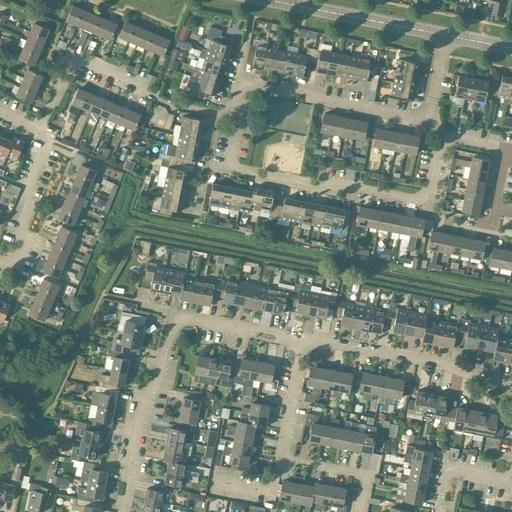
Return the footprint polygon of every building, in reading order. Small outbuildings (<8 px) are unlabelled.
[(492,14),(500,16),(503,3),(495,1),(492,14)] [(455,14),(463,16),(464,6),(456,5),(455,14)] [(75,24),(81,10),(72,6),(66,20),(75,24)] [(474,10),(467,9),(465,17),(473,18),(474,10)] [(84,28),(90,14),(81,10),(75,24),(84,28)] [(84,28),(93,32),(99,17),(90,14),(84,28)] [(98,35),(102,36),(108,21),(99,17),(93,32),(98,35)] [(102,36),(111,40),(117,25),(108,21),(102,36)] [(129,41),(135,26),(126,22),(119,37),(129,41)] [(31,32),(46,38),(50,29),(35,23),(31,32)] [(191,43),(184,41),(188,27),(179,25),(173,45),(189,49),(191,43)] [(137,45),(144,30),(135,26),(129,41),(137,45)] [(67,38),(71,39),(76,29),(72,27),(67,38)] [(208,50),(228,57),(231,46),(229,46),(231,39),(220,36),(222,31),(210,27),(206,38),(211,40),(208,50)] [(146,48),(153,34),(144,30),(137,45),(146,48)] [(31,32),(27,41),(42,47),(46,38),(31,32)] [(146,48),(155,52),(161,38),(153,34),(146,48)] [(155,52),(164,56),(171,42),(161,38),(155,52)] [(23,50),(38,56),(42,47),(27,41),(23,50)] [(263,69),(267,48),(250,45),(246,62),(254,63),(253,67),(263,69)] [(263,69),(273,71),(277,50),(267,48),(263,69)] [(304,69),(311,70),(315,49),(308,48),(307,56),(297,54),(293,75),(303,77),(304,69)] [(320,50),(315,49),(311,70),(326,73),(330,52),(320,50)] [(19,59),(34,65),(38,56),(23,50),(19,59)] [(205,59),(225,66),(228,57),(208,50),(205,59)] [(273,71),(283,73),(287,52),(277,50),(273,71)] [(293,75),(297,54),(287,52),(283,73),(293,75)] [(326,73),(336,75),(340,54),(330,52),(326,73)] [(346,77),(356,79),(361,58),(360,58),(361,54),(357,53),(356,57),(351,56),(346,77)] [(400,53),(396,71),(417,75),(419,63),(411,61),(412,55),(400,53)] [(336,75),(346,77),(351,56),(340,54),(336,75)] [(356,79),(366,81),(368,73),(372,74),(376,56),(371,55),(370,60),(361,58),(356,79)] [(115,66),(118,67),(123,58),(119,56),(115,66)] [(195,67),(221,76),(225,66),(205,59),(201,69),(195,67)] [(198,78),(198,79),(218,86),(221,76),(195,67),(192,76),(198,78)] [(24,78),(39,84),(43,75),(28,69),(24,78)] [(394,83),(415,87),(417,75),(396,71),(394,83)] [(454,96),(464,98),(468,78),(459,76),(456,89),(450,88),(449,95),(454,96)] [(507,105),(511,78),(502,76),(500,84),(494,83),(492,95),(504,98),(503,103),(505,104),(507,105)] [(21,87),(35,93),(39,84),(24,78),(21,87)] [(369,90),(375,91),(378,79),(372,78),(369,90)] [(475,101),(479,80),(468,78),(464,98),(475,101)] [(193,94),(205,98),(207,92),(215,95),(218,86),(198,79),(193,94)] [(492,95),(494,83),(479,80),(475,101),(485,103),(485,100),(491,101),(492,95)] [(391,94),(413,99),(415,87),(394,83),(391,94)] [(17,96),(31,102),(35,93),(21,87),(17,96)] [(72,104),(81,108),(87,93),(78,89),(72,104)] [(81,108),(90,111),(96,97),(87,93),(81,108)] [(90,111),(99,115),(105,100),(96,97),(90,111)] [(99,115),(108,119),(114,104),(105,100),(99,115)] [(108,119),(117,123),(123,108),(114,104),(108,119)] [(455,117),(460,118),(461,115),(463,106),(457,105),(455,117)] [(117,123),(126,126),(132,112),(123,108),(117,123)] [(126,126),(135,130),(141,116),(132,112),(126,126)] [(163,128),(169,130),(174,115),(168,113),(163,128)] [(320,131),(331,134),(335,116),(324,114),(320,131)] [(331,134),(342,136),(345,118),(335,116),(331,134)] [(181,127),(202,131),(204,121),(183,117),(181,127)] [(502,127),(511,128),(511,118),(504,117),(502,127)] [(342,136),(352,138),(356,120),(345,118),(342,136)] [(352,138),(363,140),(367,123),(356,120),(352,138)] [(202,131),(181,127),(179,137),(200,141),(202,131)] [(383,148),(387,131),(376,129),(373,146),(383,148)] [(394,150),(397,133),(387,131),(383,148),(394,150)] [(392,158),(403,160),(408,135),(397,133),(394,150),(393,156),(392,158)] [(403,160),(404,153),(415,155),(419,137),(408,135),(403,160)] [(167,145),(198,151),(200,141),(179,137),(174,136),(172,145),(167,144),(167,145)] [(0,154),(6,158),(8,154),(13,141),(3,137),(0,144),(0,154)] [(8,154),(18,158),(25,142),(15,138),(13,142),(13,141),(8,154)] [(158,159),(181,164),(182,158),(195,161),(198,151),(167,145),(165,154),(160,153),(158,159)] [(470,168),(487,172),(489,161),(472,157),(470,168)] [(123,169),(132,172),(136,163),(127,159),(123,169)] [(180,170),(181,164),(158,159),(157,165),(160,166),(158,176),(166,177),(187,181),(189,171),(180,170)] [(81,165),(78,174),(92,180),(96,171),(81,165)] [(467,179),(485,182),(487,172),(470,168),(467,179)] [(78,174),(74,183),(89,189),(92,180),(78,174)] [(185,192),(187,181),(166,177),(164,188),(184,192),(185,192)] [(99,187),(110,192),(114,183),(103,178),(99,187)] [(465,189),(483,193),(485,182),(467,179),(465,189)] [(74,183),(70,192),(85,198),(89,189),(74,183)] [(210,205),(219,206),(223,186),(213,184),(211,192),(205,191),(203,203),(202,209),(201,211),(208,213),(210,205)] [(219,206),(229,209),(233,188),(223,186),(219,206)] [(182,202),(185,192),(184,192),(164,188),(162,197),(182,201),(182,202)] [(229,209),(239,211),(243,190),(233,188),(229,209)] [(250,209),(259,211),(264,190),(253,188),(252,192),(249,210),(250,209)] [(463,200),(481,203),(483,193),(465,189),(463,200)] [(249,213),(249,210),(252,192),(243,190),(239,211),(249,213)] [(269,216),(275,218),(277,205),(271,204),(274,192),(264,190),(259,211),(270,213),(269,216)] [(70,192),(66,201),(81,207),(85,198),(70,192)] [(180,212),(182,202),(182,201),(162,197),(158,213),(159,213),(171,216),(172,210),(180,212)] [(290,226),(295,200),(285,198),(283,206),(277,205),(275,218),(290,221),(289,226),(290,226)] [(295,222),(301,223),(305,202),(295,200),(290,226),(294,227),(295,222)] [(461,211),(479,214),(481,203),(463,200),(461,211)] [(63,210),(78,216),(81,207),(66,201),(63,210)] [(301,223),(310,225),(315,204),(305,202),(301,223)] [(310,225),(321,227),(325,206),(315,204),(310,225)] [(321,227),(331,229),(335,208),(325,206),(321,227)] [(356,224),(367,226),(371,209),(360,207),(356,224)] [(331,229),(347,232),(349,220),(343,219),(345,210),(335,208),(331,229)] [(367,226),(378,228),(381,211),(371,209),(367,226)] [(59,219),(74,225),(78,216),(63,210),(59,219)] [(378,228),(388,231),(392,213),(381,211),(378,228)] [(388,231),(399,233),(402,215),(392,213),(388,231)] [(399,233),(409,235),(413,217),(402,215),(399,233)] [(407,250),(413,252),(417,236),(420,237),(424,220),(413,217),(409,235),(410,235),(407,250)] [(58,236),(73,242),(77,233),(62,227),(58,236)] [(429,268),(435,269),(436,264),(439,251),(442,233),(431,231),(428,248),(434,250),(431,263),(430,263),(429,268)] [(439,251),(449,253),(453,235),(442,233),(439,251)] [(453,235),(449,253),(460,255),(463,237),(453,235)] [(54,245),(69,251),(73,242),(58,236),(54,245)] [(474,240),(463,237),(460,255),(470,257),(474,240)] [(485,242),(474,240),(470,257),(481,259),(485,242)] [(141,253),(148,255),(151,243),(144,241),(141,253)] [(51,253),(65,260),(69,251),(54,245),(51,253)] [(490,265),(501,267),(504,250),(494,248),(490,265)] [(511,270),(511,266),(511,251),(504,250),(501,267),(511,270)] [(47,262),(62,269),(65,260),(51,253),(47,262)] [(232,264),(233,258),(217,254),(215,261),(232,264)] [(414,258),(412,268),(419,269),(421,260),(414,258)] [(241,260),(239,270),(249,272),(251,262),(241,260)] [(43,271),(58,278),(62,269),(47,262),(43,271)] [(150,289),(161,292),(165,269),(156,267),(156,264),(147,262),(146,268),(143,270),(142,275),(144,278),(152,279),(150,289)] [(161,292),(171,294),(175,271),(165,269),(161,292)] [(171,294),(180,295),(185,273),(175,271),(171,294)] [(180,300),(189,301),(195,275),(185,273),(180,295),(180,300)] [(200,304),(204,281),(195,279),(196,275),(195,275),(189,301),(200,304)] [(44,279),(40,288),(55,294),(59,285),(44,279)] [(222,302),(233,304),(237,281),(227,279),(226,285),(220,284),(217,297),(223,298),(222,302)] [(212,296),(217,297),(220,284),(204,281),(200,304),(210,306),(212,296)] [(233,304),(243,306),(247,283),(237,281),(233,304)] [(243,306),(253,308),(257,285),(247,283),(243,306)] [(263,310),(267,287),(257,285),(253,308),(263,310)] [(263,310),(273,312),(277,289),(267,287),(263,310)] [(40,288),(37,297),(52,303),(55,294),(40,288)] [(285,305),(290,306),(293,292),(287,291),(277,289),(273,312),(283,314),(285,305)] [(295,312),(306,314),(310,291),(299,289),(299,293),(293,292),(290,306),(296,306),(295,312)] [(306,314),(315,316),(320,293),(310,291),(306,314)] [(336,297),(320,293),(315,316),(326,318),(328,308),(333,309),(336,297)] [(33,306),(48,312),(52,303),(37,297),(33,306)] [(0,301),(0,319),(4,321),(11,305),(0,301)] [(340,325),(350,327),(355,304),(339,301),(336,314),(342,315),(340,325)] [(451,302),(449,310),(465,313),(466,305),(451,302)] [(360,329),(370,331),(375,308),(365,306),(365,303),(365,306),(360,329)] [(365,306),(355,304),(350,327),(360,329),(365,306)] [(383,323),(388,324),(391,308),(392,305),(389,304),(388,311),(385,310),(375,308),(370,331),(381,333),(383,323)] [(29,315),(44,321),(48,312),(33,306),(29,315)] [(403,333),(407,311),(391,308),(388,324),(394,325),(393,331),(403,333)] [(403,333),(413,335),(417,313),(407,311),(403,333)] [(123,333),(142,336),(145,325),(134,322),(135,315),(121,312),(119,324),(124,325),(123,333)] [(427,315),(417,313),(413,335),(423,337),(426,319),(427,315)] [(426,319),(423,337),(422,341),(432,343),(436,321),(426,319)] [(457,325),(447,323),(442,345),(452,347),(454,338),(460,339),(463,322),(458,320),(457,325)] [(432,343),(442,345),(447,323),(436,321),(432,343)] [(475,347),(479,325),(463,322),(460,339),(465,340),(464,345),(475,347)] [(475,347),(485,349),(489,327),(479,325),(475,347)] [(485,349),(495,351),(498,337),(499,329),(489,327),(485,349)] [(109,350),(121,352),(127,353),(129,346),(140,348),(142,336),(123,333),(121,340),(113,338),(112,342),(106,341),(105,349),(109,349),(109,350)] [(493,359),(503,361),(508,339),(498,337),(495,351),(493,359)] [(503,361),(511,362),(511,339),(508,339),(503,361)] [(127,373),(129,360),(120,358),(121,352),(109,350),(108,355),(114,357),(111,370),(127,373)] [(194,381),(204,383),(209,358),(198,356),(195,374),(194,381)] [(215,385),(220,360),(209,358),(204,383),(215,385)] [(248,386),(253,361),(242,359),(241,366),(236,365),(234,372),(232,381),(232,383),(248,386)] [(221,379),(232,381),(234,372),(229,371),(231,362),(220,360),(215,385),(219,386),(221,379)] [(254,380),(259,381),(263,363),(253,361),(248,386),(253,387),(254,380)] [(264,390),(276,392),(278,381),(271,380),(274,365),(263,363),(259,381),(266,382),(264,390)] [(304,401),(314,403),(316,394),(321,368),(311,366),(307,384),(313,385),(312,393),(312,394),(305,393),(304,401)] [(316,394),(320,395),(322,387),(328,388),(332,370),(321,368),(316,394)] [(98,387),(110,389),(112,384),(124,386),(127,373),(111,370),(110,377),(101,375),(98,386),(98,387)] [(332,370),(328,388),(334,390),(333,397),(337,398),(342,372),(332,370)] [(352,374),(342,372),(337,398),(340,399),(342,391),(349,392),(352,374)] [(368,400),(373,374),(362,372),(359,390),(365,392),(363,399),(368,400)] [(379,394),(383,376),(373,374),(368,400),(372,401),(374,393),(379,394)] [(384,404),(388,404),(393,378),(383,376),(379,394),(385,396),(384,404)] [(387,412),(392,413),(393,406),(392,405),(394,397),(400,399),(404,380),(393,378),(388,404),(387,412)] [(96,406),(98,406),(113,409),(116,396),(108,394),(109,389),(98,387),(96,386),(95,392),(93,392),(91,405),(96,406)] [(412,413),(423,416),(427,393),(417,391),(415,400),(409,399),(407,412),(412,413)] [(423,416),(433,418),(437,395),(427,393),(423,416)] [(443,420),(449,421),(451,408),(446,407),(448,397),(437,395),(433,418),(443,420)] [(183,398),(181,409),(207,414),(207,409),(199,408),(200,401),(183,398)] [(212,407),(222,408),(223,402),(213,400),(212,407)] [(241,411),(267,417),(269,406),(251,402),(250,409),(242,407),(241,411)] [(88,424),(95,425),(102,426),(103,421),(111,423),(113,409),(98,406),(96,406),(98,407),(95,420),(89,418),(88,424)] [(453,429),(463,431),(468,409),(457,407),(457,409),(451,408),(449,421),(447,428),(453,429)] [(180,420),(179,424),(195,428),(197,417),(206,418),(207,414),(181,409),(179,420),(180,420)] [(463,431),(473,433),(478,411),(468,409),(463,431)] [(247,423),(255,425),(265,427),(267,417),(241,411),(240,416),(248,417),(247,423)] [(473,433),(483,435),(487,413),(478,411),(473,433)] [(483,435),(501,439),(504,425),(496,423),(498,415),(487,413),(483,435)] [(309,441),(320,443),(323,425),(318,424),(319,416),(306,414),(304,425),(312,427),(309,441)] [(320,443),(330,445),(335,419),(331,418),(329,426),(323,425),(320,443)] [(330,445),(340,447),(344,429),(338,428),(340,420),(335,419),(330,445)] [(227,430),(253,435),(255,425),(247,423),(237,421),(236,427),(228,426),(227,430)] [(82,442),(99,445),(101,432),(94,431),(95,425),(88,424),(78,422),(75,435),(83,437),(82,442)] [(340,447),(350,449),(355,423),(352,422),(350,430),(344,429),(340,447)] [(350,449),(360,451),(364,433),(358,432),(360,424),(355,423),(350,449)] [(388,436),(397,437),(399,424),(390,423),(388,436)] [(169,428),(167,439),(184,442),(192,444),(195,428),(179,424),(178,430),(169,428)] [(360,451),(371,453),(375,435),(376,427),(372,426),(370,434),(364,433),(360,451)] [(233,441),(251,445),(253,435),(227,430),(226,434),(234,436),(233,441)] [(167,439),(165,449),(190,455),(191,449),(183,448),(184,442),(167,439)] [(384,452),(393,453),(395,441),(386,440),(384,452)] [(223,450),(249,455),(251,445),(233,441),(232,448),(224,446),(223,450)] [(84,461),(87,462),(88,456),(96,458),(99,445),(82,442),(80,448),(73,446),(70,459),(84,461)] [(404,457),(430,463),(433,452),(415,448),(415,447),(406,445),(404,457)] [(163,460),(169,461),(186,464),(187,458),(189,459),(190,455),(165,449),(163,460)] [(456,458),(457,449),(448,449),(447,458),(456,458)] [(249,455),(223,450),(223,455),(230,456),(229,462),(247,466),(249,455)] [(201,456),(199,466),(210,468),(212,458),(201,456)] [(410,469),(428,473),(430,463),(404,457),(403,462),(411,463),(410,469)] [(87,462),(84,461),(81,473),(90,475),(89,481),(105,485),(107,472),(99,470),(100,464),(87,462)] [(186,464),(169,461),(166,472),(192,477),(198,478),(199,473),(185,470),(186,464)] [(15,479),(22,481),(25,468),(18,467),(15,479)] [(400,478),(426,483),(428,473),(410,469),(409,475),(401,474),(400,478)] [(192,477),(166,472),(164,487),(163,487),(178,490),(178,491),(180,491),(181,486),(182,486),(183,480),(191,481),(192,477)] [(54,477),(53,486),(67,486),(67,478),(54,477)] [(406,489),(424,493),(426,483),(400,478),(399,482),(407,484),(406,489)] [(288,509),(293,482),(283,480),(279,498),(285,499),(284,508),(288,509)] [(0,499),(13,502),(16,485),(2,483),(2,482),(0,481),(0,499)] [(87,488),(79,486),(76,499),(93,502),(94,496),(102,498),(105,485),(89,481),(87,488)] [(300,502),(303,484),(293,482),(288,509),(292,510),(294,501),(300,502)] [(319,511),(325,484),(314,482),(313,486),(314,486),(311,501),(317,502),(315,510),(319,511)] [(27,509),(41,511),(43,511),(45,502),(51,503),(54,490),(41,487),(42,486),(30,483),(28,490),(31,491),(27,509)] [(314,486),(313,486),(303,484),(300,502),(306,504),(304,511),(309,511),(310,505),(311,501),(314,486)] [(325,503),(331,505),(335,486),(325,484),(319,511),(324,511),(325,503)] [(145,500),(170,505),(171,500),(170,500),(171,494),(177,495),(178,491),(178,490),(163,487),(164,487),(153,485),(152,490),(147,489),(145,500)] [(336,511),(344,511),(347,500),(347,498),(344,497),(345,488),(335,486),(331,505),(337,506),(336,511)] [(396,498),(422,503),(424,493),(406,489),(405,496),(397,494),(396,498)] [(99,511),(100,509),(92,507),(93,502),(76,499),(74,510),(82,511),(99,511)] [(143,510),(151,511),(168,511),(170,505),(145,500),(143,510)]
